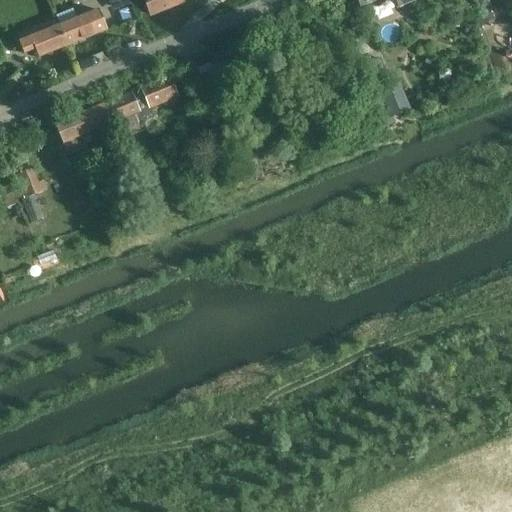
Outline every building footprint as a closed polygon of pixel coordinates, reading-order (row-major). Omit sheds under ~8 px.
[(130,3),(129,0),(109,0),(114,11),(130,3)] [(143,0),(150,17),(183,3),(181,0),(143,0)] [(358,0),(361,8),(380,0),(395,0),(399,9),(418,1),(417,0),(358,0)] [(73,9),(55,17),(59,28),(67,48),(95,37),(106,32),(103,25),(98,12),(78,21),(73,9)] [(489,13),(478,18),(481,26),(493,21),(489,13)] [(501,20),(490,24),(498,44),(504,42),(510,59),(511,58),(511,39),(509,41),(501,20)] [(28,31),(17,36),(20,44),(25,55),(35,51),(39,59),(67,48),(59,28),(58,29),(55,21),(45,25),(44,24),(28,30),(28,31)] [(208,65),(195,70),(200,82),(213,77),(208,65)] [(132,96),(106,106),(113,126),(119,141),(145,131),(142,123),(141,120),(153,115),(151,111),(178,100),(170,81),(142,92),(143,95),(133,99),(132,96)] [(226,94),(206,102),(212,117),(233,109),(226,94)] [(106,106),(56,126),(67,155),(84,148),(80,139),(113,126),(106,106)] [(246,147),(236,151),(240,162),(250,157),(246,147)] [(254,160),(239,166),(245,181),(260,175),(254,160)] [(17,188),(31,224),(43,219),(34,195),(46,190),(43,182),(38,184),(32,168),(17,174),(22,186),(17,188)] [(105,175),(120,212),(138,204),(123,168),(105,175)]
